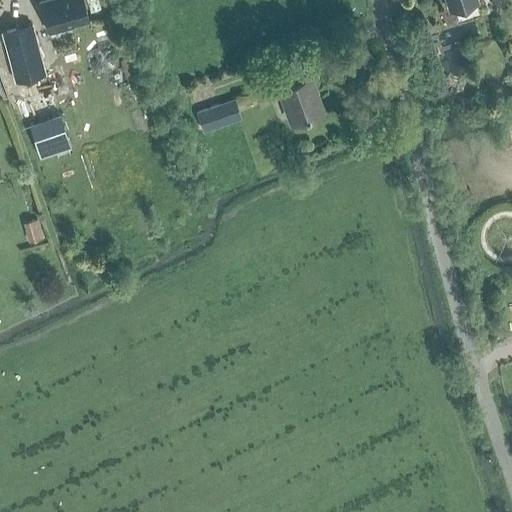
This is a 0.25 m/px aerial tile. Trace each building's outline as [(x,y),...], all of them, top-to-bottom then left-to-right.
[(44,0),(41,1),(49,32),(74,25),(74,24),(89,19),(84,0),(44,0)] [(445,0),(449,11),(478,2),(477,0),(445,0)] [(3,32),(16,81),(46,73),(32,24),(3,32)] [(321,112),(309,77),(290,84),(285,69),(256,80),(262,97),(279,91),(290,123),(321,112)] [(230,101),(195,112),(201,131),(236,119),(230,101)] [(40,218),(25,219),(27,241),(43,239),(40,218)]
